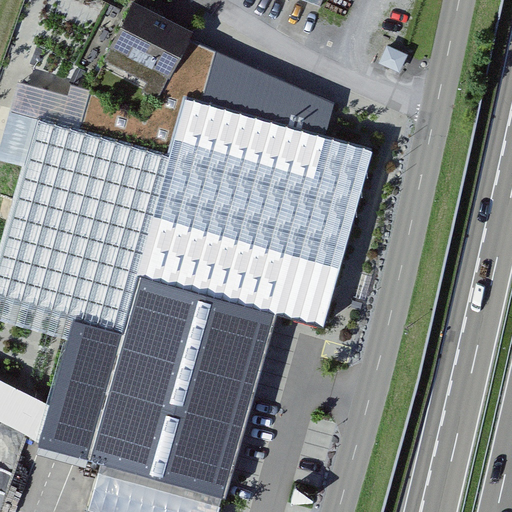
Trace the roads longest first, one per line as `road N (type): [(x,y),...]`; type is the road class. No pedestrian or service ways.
road 1 (motorway): [(511,56),(408,511)]
road 2 (tertiary): [(338,511),(433,112)]
road 3 (motorway): [(511,183),(437,511)]
road 4 (residential): [(213,0),(296,52),(433,112)]
